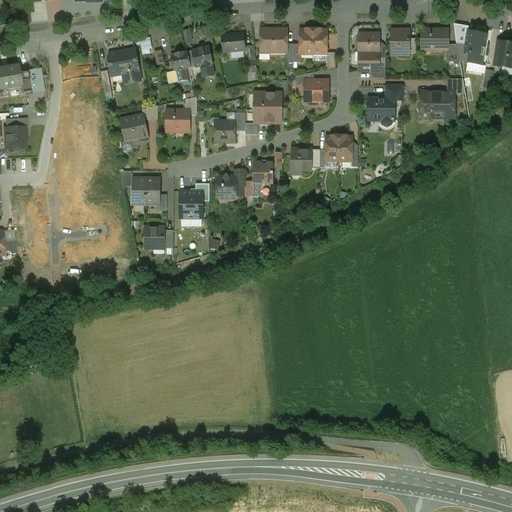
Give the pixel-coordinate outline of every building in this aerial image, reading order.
[(210,28),(203,29),(205,39),(212,38),(210,28)] [(287,30),(262,30),(262,46),(261,47),(261,53),(270,53),(286,53),(287,53),(287,45),(287,30)] [(313,30),(306,30),(306,31),(300,31),(300,45),(300,54),(301,54),(313,54),(313,30)] [(321,30),(313,30),(313,54),(327,54),(327,31),(321,31),(321,30)] [(409,31),(399,31),(391,30),(391,46),(398,46),(398,56),(409,56),(409,55),(409,39),(409,31)] [(190,31),(184,32),(186,43),(192,42),(190,31)] [(440,31),(432,31),(422,31),(422,44),(425,44),(430,49),(436,49),(436,51),(447,51),(448,51),(448,47),(448,31),(440,31)] [(488,35),(468,32),(466,45),(464,53),(469,54),(468,63),(468,64),(483,66),(488,35)] [(243,34),(222,36),(224,53),(245,51),(243,34)] [(379,34),(362,34),(362,53),(379,53),(379,46),(379,34)] [(150,38),(140,40),(142,51),(152,49),(150,38)] [(511,44),(498,42),(494,65),(511,68),(511,44)] [(466,45),(457,43),(457,47),(460,61),(468,63),(469,54),(464,53),(466,45)] [(254,46),(247,47),(249,63),(256,62),(254,46)] [(457,47),(448,47),(448,51),(447,51),(447,63),(460,63),(460,61),(457,47)] [(209,48),(192,51),(192,52),(187,53),(191,68),(191,69),(196,68),(201,67),(203,78),(214,76),(212,65),(213,65),(209,48)] [(135,50),(111,54),(109,62),(112,76),(125,74),(128,84),(141,82),(139,71),(135,50)] [(187,52),(172,56),(173,62),(170,63),(171,68),(174,68),(175,71),(178,83),(183,82),(188,80),(186,69),(191,68),(187,53),(187,52)] [(379,53),(362,53),(362,72),(374,72),(379,72),(379,67),(379,59),(379,53)] [(234,63),(227,64),(229,76),(236,75),(234,63)] [(18,66),(0,69),(0,89),(21,86),(22,85),(19,73),(18,66)] [(385,67),(379,67),(379,72),(374,72),(374,79),(385,79),(385,67)] [(494,92),(497,70),(488,69),(485,91),(494,92)] [(108,71),(101,72),(105,93),(112,92),(108,71)] [(28,72),(19,73),(22,85),(21,86),(22,95),(32,93),(28,72)] [(314,73),(296,77),(296,85),(305,85),(305,82),(314,82),(314,73)] [(462,80),(447,80),(447,93),(454,93),(454,95),(462,95),(465,95),(462,80)] [(314,82),(305,82),(305,85),(305,102),(306,102),(306,101),(328,101),(328,102),(328,82),(328,83),(314,82)] [(402,86),(388,86),(388,100),(394,100),(402,100),(402,86)] [(445,93),(431,92),(431,93),(423,93),(423,102),(424,103),(422,106),(422,109),(424,112),(427,112),(428,111),(431,111),(431,118),(454,118),(454,95),(454,93),(447,93),(445,93)] [(282,93),(267,93),(267,94),(255,94),(255,105),(254,105),(254,124),(257,124),(274,124),(274,123),(282,123),(282,93)] [(197,98),(186,100),(186,111),(188,111),(188,116),(197,116),(197,98)] [(386,100),(384,101),(378,101),(376,100),(368,99),(368,116),(379,116),(379,121),(381,121),(381,122),(383,125),(385,126),(388,126),(391,125),(392,123),(392,121),(394,121),(394,100),(388,100),(386,100)] [(158,106),(142,110),(143,116),(144,116),(145,121),(158,120),(158,106)] [(186,111),(167,111),(166,133),(176,133),(176,130),(190,130),(190,122),(188,120),(188,116),(188,111),(186,111)] [(143,116),(120,121),(125,142),(130,141),(132,142),(136,141),(138,139),(148,137),(145,121),(144,116),(143,116)] [(219,118),(212,118),(210,120),(210,124),(212,126),(215,126),(220,126),(220,122),(220,120),(219,118)] [(25,119),(7,120),(8,129),(26,128),(25,119)] [(220,122),(220,126),(215,126),(215,142),(235,142),(235,122),(220,122)] [(254,124),(245,124),(245,132),(245,135),(257,135),(257,124),(254,124)] [(8,129),(5,129),(6,150),(25,149),(24,132),(26,132),(26,128),(8,129)] [(339,137),(332,137),(332,138),(326,138),(326,151),(326,162),(327,162),(339,162),(339,137)] [(346,138),(346,137),(339,137),(339,162),(352,162),(352,147),(352,138),(346,138)] [(62,169),(75,168),(75,161),(79,161),(77,140),(62,142),(63,152),(60,152),(62,169)] [(304,150),(292,150),(292,168),(301,168),(301,170),(311,170),(311,168),(311,151),(304,151),(304,150)] [(320,151),(311,150),(311,151),(311,168),(320,168),(320,151)] [(282,153),(276,153),(276,165),(273,165),(273,168),(282,168),(282,153)] [(266,161),(262,161),(262,162),(253,162),(253,182),(253,186),(254,186),(254,185),(259,185),(273,185),(273,186),(273,168),(273,165),(273,162),(266,162),(266,161)] [(246,170),(234,170),(234,178),(236,178),(236,188),(246,188),(246,182),(246,170)] [(132,172),(121,172),(124,187),(131,187),(131,178),(132,178),(132,172)] [(224,178),(217,178),(217,190),(214,193),(217,196),(224,196),(227,199),(234,199),(236,197),(236,188),(236,178),(234,178),(229,178),(227,175),(224,178)] [(147,180),(134,180),(134,179),(133,205),(134,205),(134,204),(147,204),(147,180)] [(160,180),(147,180),(147,204),(159,204),(159,205),(160,205),(160,179),(160,180)] [(253,186),(253,182),(246,182),(246,188),(246,197),(259,198),(259,185),(254,185),(254,186),(253,186)] [(246,188),(236,188),(236,197),(246,197),(246,188)] [(204,192),(179,192),(179,222),(204,222),(204,192)] [(36,197),(17,199),(19,218),(37,217),(37,209),(38,209),(37,202),(36,202),(36,197)] [(156,228),(156,229),(147,229),(147,228),(146,228),(146,249),(148,249),(149,250),(153,250),(154,249),(164,249),(164,231),(164,228),(156,228)] [(173,231),(164,231),(164,249),(173,249),(173,231)] [(106,242),(108,260),(128,258),(126,240),(106,242)] [(14,241),(2,242),(3,252),(8,252),(11,254),(16,254),(14,241)] [(22,250),(24,270),(45,268),(43,249),(22,250)] [(41,345),(27,348),(30,368),(44,365),(41,345)]
